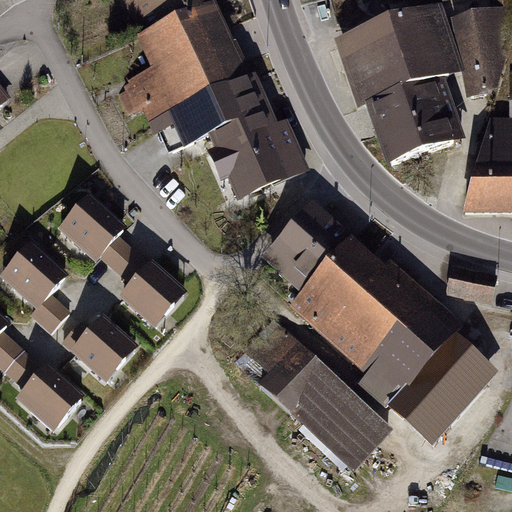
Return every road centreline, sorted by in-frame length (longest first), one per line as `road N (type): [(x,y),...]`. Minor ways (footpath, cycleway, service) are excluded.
road 1 (residential): [(33,12),(108,159),(228,284),(350,159)]
road 2 (track): [(55,511),(91,441),(228,284)]
road 3 (tertiary): [(511,258),(429,230),(350,159)]
road 4 (tertiary): [(350,159),(280,0)]
